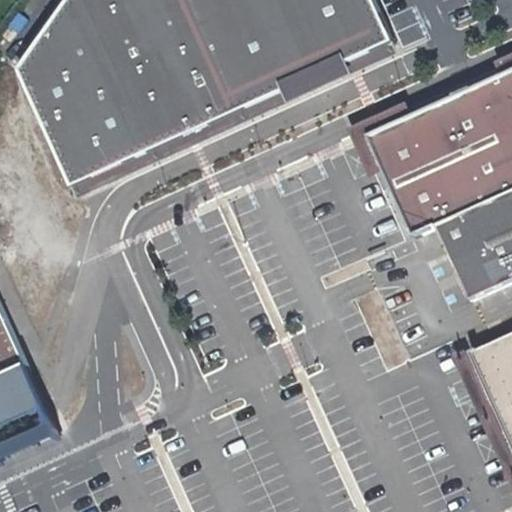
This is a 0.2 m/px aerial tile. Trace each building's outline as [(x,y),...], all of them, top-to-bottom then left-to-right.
[(69,0),(14,79),(67,197),(389,50),(365,0),(69,0)] [(394,13),(401,41),(422,36),(415,8),(394,13)] [(511,78),(477,95),(485,112),(511,99),(511,78)] [(477,95),(373,141),(418,238),(430,233),(511,195),(511,99),(485,112),(477,95)] [(464,306),(511,283),(511,195),(430,233),(464,306)] [(0,315),(0,385),(28,374),(0,315)] [(511,346),(477,362),(511,436),(511,346)]
